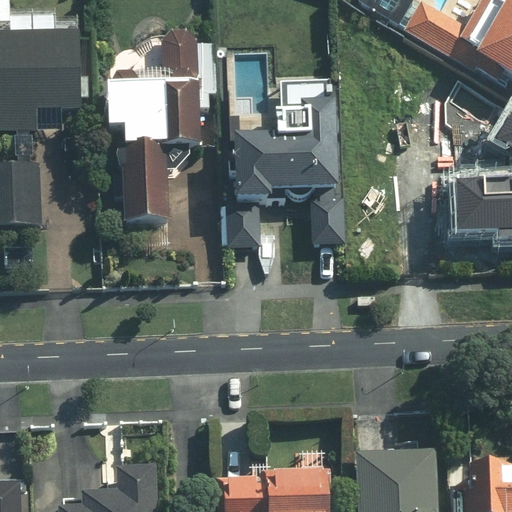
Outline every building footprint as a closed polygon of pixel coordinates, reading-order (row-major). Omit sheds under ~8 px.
[(500,0),(477,39),(431,11),(413,41),(483,82),(485,78),(509,91),(511,86),(511,4),(505,0),(500,0)] [(0,38),(0,135),(40,134),(40,115),(84,114),(82,36),(0,38)] [(171,151),(205,150),(201,45),(165,46),(166,89),(112,91),(114,134),(125,134),(128,228),(174,227),(171,151)] [(242,204),(227,204),(229,253),(264,251),(261,205),(277,204),(276,196),(343,193),(339,105),(335,105),(334,85),(284,87),(286,137),(239,139),(242,204)] [(511,174),(456,177),(458,231),(497,229),(497,238),(511,237),(511,111),(497,135),(511,144),(511,174)] [(42,166),(0,168),(0,230),(46,229),(42,166)] [(349,249),(347,202),(314,203),(316,250),(349,249)] [(441,511),(439,456),(360,459),(362,511),(441,511)] [(511,511),(511,468),(474,471),(475,489),(452,490),(453,511),(511,511)] [(87,510),(62,511),(162,511),(161,471),(119,473),(121,496),(87,497),(87,510)] [(337,511),(336,480),(224,484),(225,511),(337,511)] [(24,511),(23,487),(0,487),(0,511),(24,511)]
